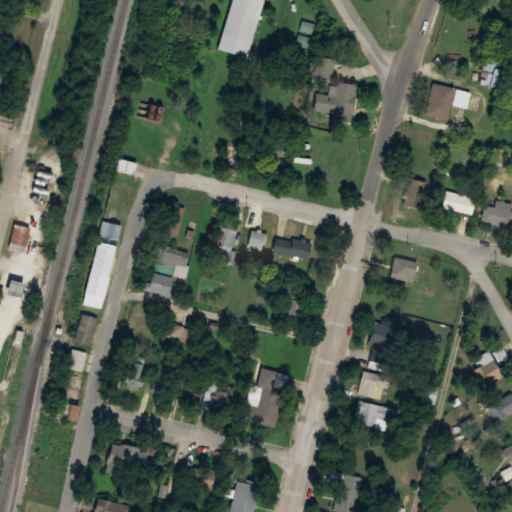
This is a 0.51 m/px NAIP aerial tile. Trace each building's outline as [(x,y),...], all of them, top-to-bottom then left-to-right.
[(230,0),(261,0),(246,56),(217,47),(230,0)] [(483,84),(486,71),(480,70),(492,25),(506,28),(496,67),(502,69),(497,87),(483,84)] [(336,81),(355,84),(350,120),(335,118),(334,126),(310,123),(313,101),(328,103),(329,94),(334,95),(336,81)] [(432,82),(453,87),(446,119),(424,113),(432,82)] [(147,118),(155,119),(157,106),(149,104),(147,118)] [(278,164),(260,161),(261,152),(267,153),(269,144),(286,147),(285,156),(279,155),(278,164)] [(236,173),(223,170),(229,146),(242,150),(236,173)] [(115,169),(133,174),(136,162),(118,157),(115,169)] [(411,178),(426,182),(419,208),(404,204),(411,178)] [(447,190),(471,196),(466,213),(451,209),(451,211),(442,208),(447,190)] [(485,204),(494,207),(496,199),(511,203),(506,228),(481,221),(485,204)] [(171,204),(185,207),(179,234),(165,232),(171,204)] [(224,217),(235,219),(234,223),(237,224),(235,234),(233,234),(230,247),(215,244),(218,231),(217,230),(219,220),(223,221),(224,217)] [(99,235),(118,240),(122,224),(104,219),(99,235)] [(13,223),(29,226),(24,252),(8,249),(13,223)] [(251,229),(267,233),(265,243),(263,242),(261,249),(247,245),(251,229)] [(276,237),(290,241),(291,238),(310,242),(306,258),(273,251),(276,237)] [(84,304),(101,307),(115,244),(97,241),(84,304)] [(161,244),(188,251),(184,264),(188,265),(185,277),(153,268),(157,256),(153,255),(155,247),(159,248),(161,244)] [(394,257),(416,261),(412,281),(390,277),(394,257)] [(432,269),(453,274),(450,286),(429,281),(432,269)] [(152,271),(172,276),(168,294),(145,289),(146,282),(149,282),(152,271)] [(268,279),(278,282),(275,291),(281,293),(275,313),(255,308),(261,286),(265,288),(268,279)] [(292,285),(303,288),(301,298),(312,300),(306,324),(283,318),(292,285)] [(73,339),(90,344),(97,318),(81,313),(73,339)] [(189,327),(163,321),(159,336),(185,343),(189,327)] [(374,321),(413,331),(411,340),(401,338),(398,350),(368,342),(374,321)] [(126,336),(138,339),(135,350),(123,347),(126,336)] [(472,358),(487,350),(489,353),(502,346),(507,357),(495,363),(502,376),(483,386),(473,367),(476,365),(472,358)] [(68,367),(83,370),(86,351),(72,348),(68,367)] [(372,348),(391,353),(387,371),(368,366),(372,348)] [(129,359),(142,363),(138,376),(142,378),(139,388),(122,383),(129,359)] [(150,389),(166,395),(176,369),(159,363),(150,389)] [(260,367),(287,374),(274,426),(245,419),(249,405),(245,404),(250,383),(256,384),(260,367)] [(363,370),(388,375),(386,387),(383,386),(380,398),(358,393),(363,370)] [(199,402),(179,398),(184,374),(189,375),(190,371),(200,373),(199,376),(204,377),(199,402)] [(211,372),(222,374),(221,380),(235,383),(228,414),(200,408),(207,378),(209,378),(211,372)] [(423,382),(437,385),(434,403),(420,401),(423,382)] [(510,393),(511,396),(511,411),(494,420),(486,406),(510,393)] [(358,399),(404,410),(401,424),(375,418),(373,426),(352,421),(358,399)] [(58,401),(79,406),(76,421),(55,416),(58,401)] [(111,443),(145,451),(148,442),(160,445),(156,462),(144,459),(141,471),(118,466),(116,474),(104,471),(111,443)] [(501,449),(511,443),(511,458),(507,461),(501,449)] [(190,465),(213,470),(209,488),(187,484),(190,465)] [(330,470),(359,477),(351,511),(346,511),(333,509),(339,483),(328,480),(330,470)] [(236,480),(244,482),(244,479),(258,482),(251,511),(234,511),(229,511),(236,480)] [(100,498),(130,505),(128,511),(92,511),(94,500),(99,501),(100,498)]
